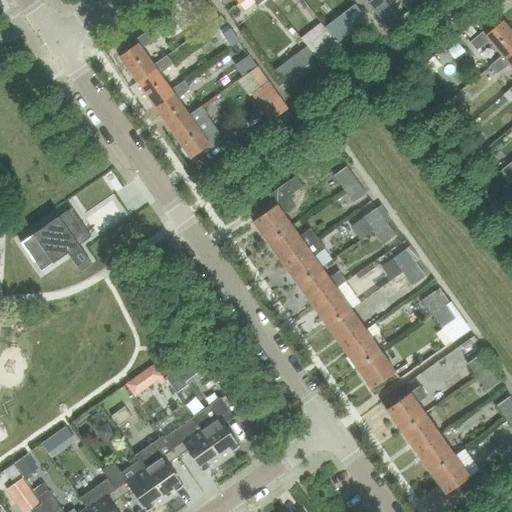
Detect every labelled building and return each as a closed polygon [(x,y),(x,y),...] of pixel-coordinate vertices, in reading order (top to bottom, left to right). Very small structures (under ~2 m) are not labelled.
[(336,44),(349,33),(339,21),(326,32),(336,44)] [(505,61),(511,55),(511,34),(501,21),(486,36),(482,32),(470,44),(477,53),(489,42),(502,57),(505,61)] [(155,71),(152,67),(141,51),(154,40),(148,32),(133,42),(136,46),(118,58),(137,84),(155,71)] [(315,60),(336,44),(326,32),(306,48),(315,60)] [(283,84),(315,60),(306,48),(274,73),(283,84)] [(511,55),(505,61),(502,57),(489,68),(496,76),(508,65),(511,69),(511,55)] [(173,96),(170,92),(159,76),(172,66),(166,57),(152,67),(155,71),(137,84),(154,109),(173,96)] [(191,121),(188,117),(177,101),(189,91),(183,82),(170,92),(173,96),(154,109),(172,134),(191,121)] [(250,95),(270,122),(288,110),(268,82),(250,95)] [(206,117),(207,116),(201,107),(188,117),(191,121),(172,134),(191,160),(200,153),(203,156),(224,141),(206,117)] [(508,186),(511,182),(511,167),(501,177),(508,186)] [(341,190),(354,181),(344,168),(332,177),(341,190)] [(290,227),(282,217),(294,208),(287,198),(301,187),(295,177),(268,196),(274,207),(252,223),(267,244),(290,227)] [(351,205),(364,196),(354,181),(341,190),(351,205)] [(371,233),(390,219),(380,206),(374,210),(362,219),(371,233)] [(90,237),(74,215),(70,209),(20,243),(40,272),(90,237)] [(385,224),(390,220),(390,219),(371,233),(381,247),(394,237),(385,224)] [(309,230),(298,239),(290,227),(267,244),(282,265),(317,240),(309,230)] [(320,269),(312,258),(324,250),(317,240),(282,265),(296,286),(320,269)] [(401,275),(414,266),(404,252),(392,261),(401,275)] [(398,291),(408,284),(411,289),(424,280),(414,266),(401,275),(391,282),(398,291)] [(312,307),(344,284),(336,274),(328,280),(320,269),(296,286),(312,307)] [(326,327),(350,311),(342,300),(351,294),(344,284),(312,307),(326,327)] [(431,316),(444,307),(434,293),(421,303),(431,316)] [(444,307),(431,316),(441,330),(454,321),(444,307)] [(341,348),(364,332),(350,311),(326,327),(341,348)] [(356,369),(379,353),(364,332),(341,348),(356,369)] [(379,353),(356,369),(372,391),(395,375),(379,353)] [(476,379),(489,370),(479,356),(466,365),(476,379)] [(489,370),(476,379),(486,393),(499,384),(489,370)] [(424,416),(416,405),(426,398),(419,387),(409,395),(386,411),(401,432),(424,416)] [(506,421),(511,416),(511,395),(496,407),(506,421)] [(233,418),(228,410),(220,399),(191,419),(222,462),(233,455),(231,452),(239,447),(223,425),(233,418)] [(415,453),(439,437),(424,416),(401,432),(415,453)] [(191,419),(163,438),(171,449),(171,450),(177,458),(187,451),(202,473),(210,467),(212,470),(222,462),(191,419)] [(171,450),(171,449),(162,436),(144,449),(153,461),(142,469),(166,502),(177,495),(175,492),(182,487),(167,465),(177,458),(171,450)] [(430,474),(453,457),(439,437),(415,453),(430,474)] [(459,458),(468,474),(477,469),(468,453),(459,458)] [(453,457),(430,474),(446,495),(456,488),(462,497),(484,481),(478,472),(469,479),(462,470),(453,457)] [(166,502),(142,469),(132,476),(127,469),(120,473),(113,463),(101,471),(121,498),(130,490),(145,511),(146,511),(154,507),(155,510),(166,502)] [(115,511),(111,505),(121,498),(101,471),(107,479),(79,498),(86,509),(88,511),(115,511)] [(75,511),(73,509),(69,511),(62,511),(47,491),(36,498),(45,510),(46,511),(88,511),(86,509),(81,511),(75,511)]
